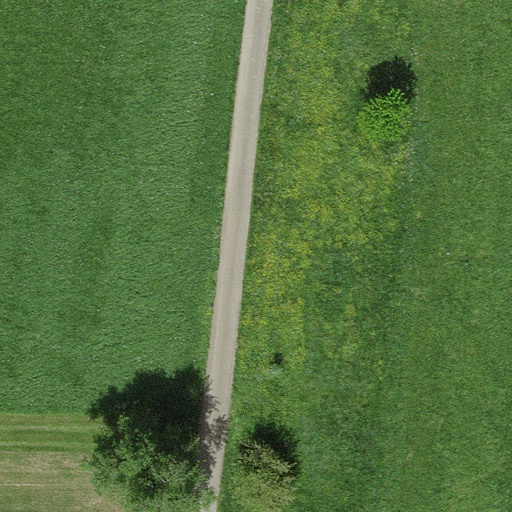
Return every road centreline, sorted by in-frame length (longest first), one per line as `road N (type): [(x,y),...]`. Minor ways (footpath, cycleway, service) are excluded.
road 1 (track): [(208,511),(270,0)]
road 2 (track): [(0,453),(215,455)]
